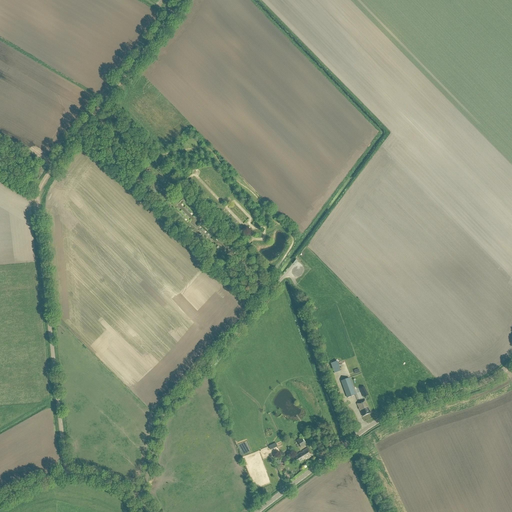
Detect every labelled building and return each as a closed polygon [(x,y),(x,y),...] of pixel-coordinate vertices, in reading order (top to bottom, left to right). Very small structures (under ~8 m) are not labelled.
[(341,372),(337,362),(330,365),(334,375),(341,372)] [(341,380),(347,397),(354,394),(348,378),(341,380)] [(364,387),(359,389),(362,395),(363,398),(368,395),(367,393),(364,387)] [(365,400),(356,404),(358,409),(360,408),(361,410),(359,411),(362,416),(370,412),(365,400)] [(301,447),(305,445),(300,438),(296,440),(301,447)] [(292,439),(288,442),(292,448),(296,445),(292,439)] [(267,443),(260,446),(263,453),(270,451),(267,443)] [(305,460),(312,456),(307,448),(299,453),(299,454),(294,457),(298,463),(304,459),(305,460)]
